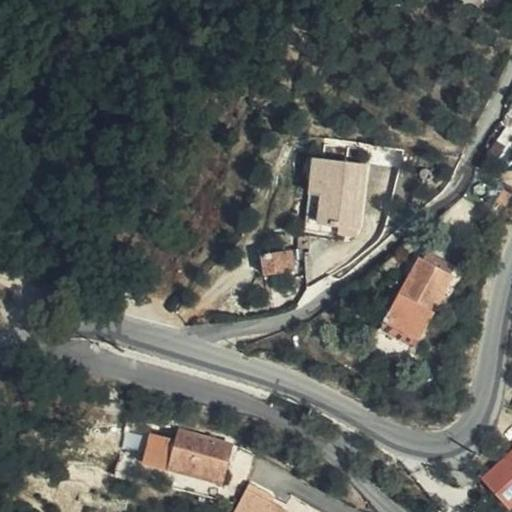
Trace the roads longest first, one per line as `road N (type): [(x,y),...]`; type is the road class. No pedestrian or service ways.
road 1 (tertiary): [(511,269),(490,405),(472,434),(442,445),(402,446),(293,386),(101,325),(15,336)]
road 2 (unclassified): [(15,336),(38,352),(291,419),(355,470),(391,511)]
